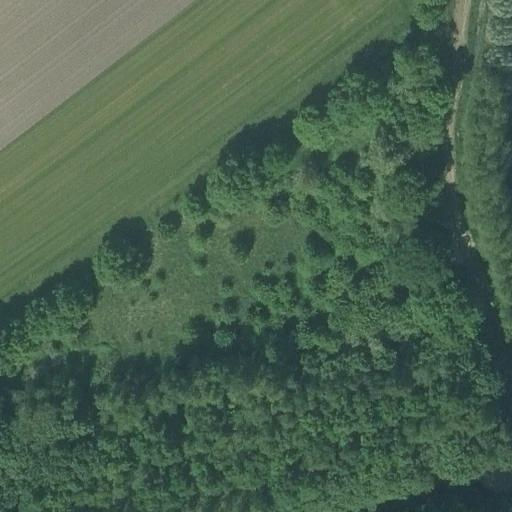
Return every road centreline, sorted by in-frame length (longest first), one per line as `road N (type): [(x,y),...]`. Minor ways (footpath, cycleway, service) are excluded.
road 1 (track): [(463,0),(446,152),(511,423)]
road 2 (track): [(511,449),(394,487),(266,511)]
